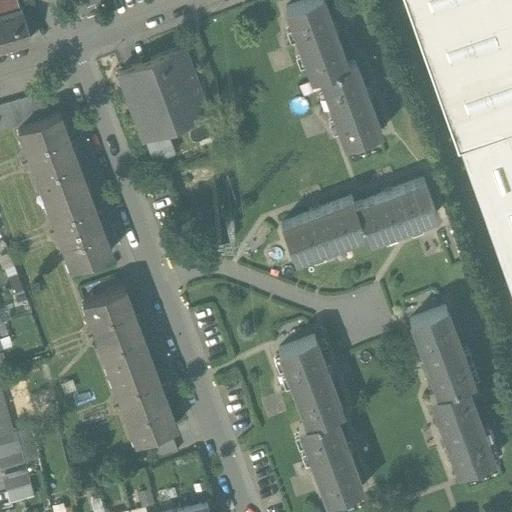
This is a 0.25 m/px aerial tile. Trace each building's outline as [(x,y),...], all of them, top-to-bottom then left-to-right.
[(347,63),(323,0),(305,0),(285,8),(311,78),(319,76),(344,145),(381,131),(354,60),(347,63)] [(511,0),(404,0),(511,297),(511,0)] [(21,9),(0,15),(0,31),(5,48),(30,40),(21,9)] [(182,47),(119,71),(153,162),(175,154),(165,126),(206,111),(182,47)] [(43,93),(0,105),(0,129),(50,115),(43,93)] [(50,115),(18,127),(44,197),(84,182),(58,112),(50,115)] [(423,178),(354,204),(351,196),(280,223),(294,259),(363,233),(366,240),(437,214),(423,178)] [(84,182),(44,197),(70,267),(110,252),(84,182)] [(8,254),(0,256),(0,263),(5,279),(7,278),(17,304),(26,300),(8,254)] [(123,285),(83,300),(109,370),(149,355),(123,285)] [(473,381),(445,306),(409,319),(436,393),(429,396),(457,472),(493,458),(466,384),(473,381)] [(342,411),(314,335),(277,349),(305,423),(298,426),(326,502),(362,488),(334,414),(342,411)] [(149,355),(109,370),(135,440),(146,436),(167,428),(175,425),(149,355)] [(8,418),(0,420),(0,432),(11,429),(8,418)] [(11,429),(0,432),(0,444),(17,440),(14,428),(11,429)] [(167,428),(146,436),(154,458),(176,450),(167,428)] [(17,440),(0,444),(0,455),(20,450),(17,440)] [(20,450),(0,455),(0,465),(1,468),(23,462),(20,450)] [(23,462),(1,468),(4,479),(26,473),(23,462)] [(26,473),(4,479),(7,490),(29,484),(26,473)] [(29,484),(7,490),(10,501),(32,495),(29,484)] [(148,489),(138,491),(142,505),(152,503),(148,489)] [(208,511),(206,502),(181,509),(181,511),(208,511)]
